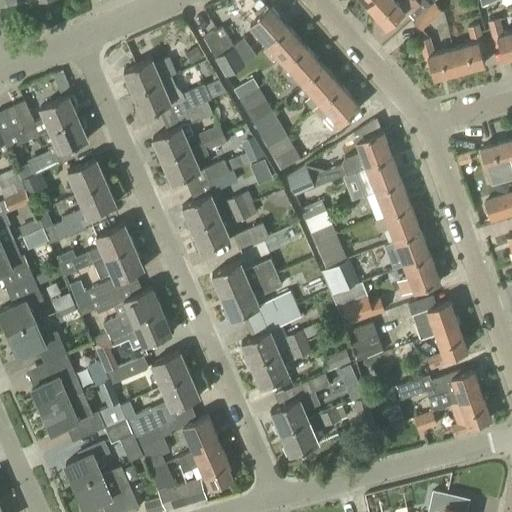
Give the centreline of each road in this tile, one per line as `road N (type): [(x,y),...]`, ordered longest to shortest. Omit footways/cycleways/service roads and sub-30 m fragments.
road 1 (residential): [(275,497),(80,39)]
road 2 (residential): [(511,365),(427,122)]
road 3 (residential): [(275,497),(511,437)]
road 4 (residential): [(427,122),(316,0)]
